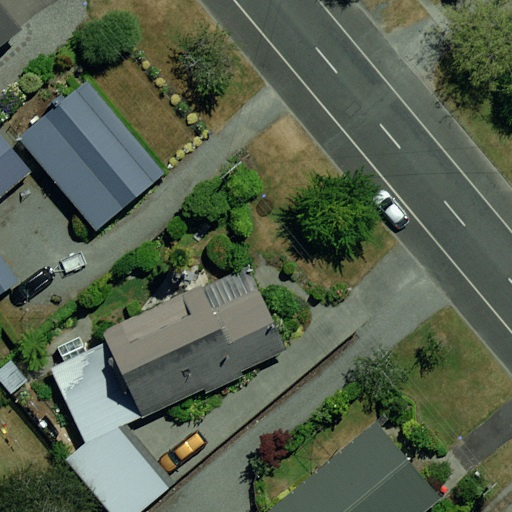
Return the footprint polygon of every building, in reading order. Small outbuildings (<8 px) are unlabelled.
[(1,0),(0,0),(0,53),(27,34),(1,0)] [(20,136),(88,230),(161,172),(86,78),(20,136)] [(0,132),(0,194),(30,170),(10,145),(0,132)] [(114,328),(155,414),(304,345),(263,258),(114,328)] [(114,408),(61,450),(110,511),(132,511),(172,480),(114,408)] [(377,423),(265,511),(425,511),(440,500),(377,423)]
